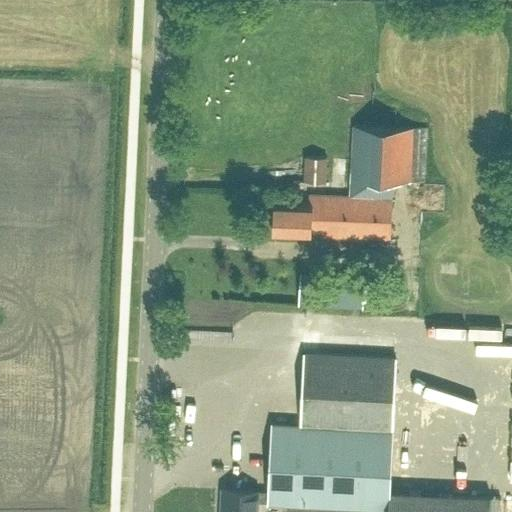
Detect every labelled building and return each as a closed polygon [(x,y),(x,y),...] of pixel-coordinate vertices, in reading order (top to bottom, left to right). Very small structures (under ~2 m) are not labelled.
[(390,177),(417,178),(424,179),(426,126),(353,123),(350,194),(310,192),(310,202),(275,201),(273,231),(388,236),(390,177)] [(325,180),(326,155),(304,154),(302,180),(325,180)] [(395,355),(303,350),(300,422),(272,421),(269,490),(256,489),(222,487),(222,505),(224,506),(223,511),(254,511),(255,499),(268,499),(268,501),(388,506),(387,511),(488,511),(489,494),(389,489),(395,355)] [(170,442),(196,442),(196,393),(170,393),(170,442)] [(184,452),(183,462),(220,468),(221,457),(184,452)] [(225,458),(225,468),(252,468),(252,458),(225,458)]
